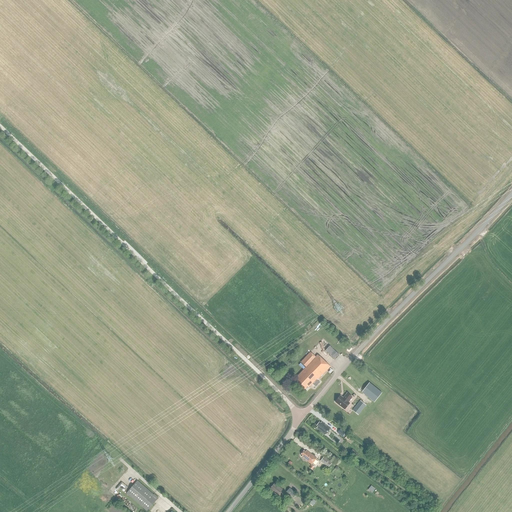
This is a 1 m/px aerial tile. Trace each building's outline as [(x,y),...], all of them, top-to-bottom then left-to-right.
[(306,350),(309,346),(304,340),(300,345),(306,350)] [(330,346),(325,350),(334,359),(338,354),(330,346)] [(307,364),(314,357),(310,353),(303,360),(307,364)] [(330,367),(318,355),(294,380),(304,390),(307,387),(308,388),(312,384),(315,387),(319,382),(317,380),(330,367)] [(369,382),(361,392),(374,403),(382,393),(369,382)] [(348,402),(352,397),(347,393),(344,397),(345,397),(343,398),(340,396),(335,402),(344,410),(349,403),(348,402)] [(366,405),(360,401),(353,411),(358,415),(366,405)] [(330,429),(326,426),(326,427),(325,426),(325,425),(321,422),(320,423),(319,422),(316,426),(318,427),(316,428),(325,435),(330,429)] [(353,450),(348,455),(355,461),(359,455),(353,450)] [(316,459),(306,451),(305,452),(304,451),(301,454),(302,456),(301,457),(303,459),(304,458),(306,460),(305,460),(312,465),(316,459)] [(332,463),(324,457),(320,461),(329,468),(332,463)] [(138,480),(126,494),(147,511),(158,498),(138,480)] [(284,491),(274,483),(270,488),(274,492),(274,493),(279,497),(284,491)] [(290,488),(286,492),(293,498),(297,494),(290,488)]
